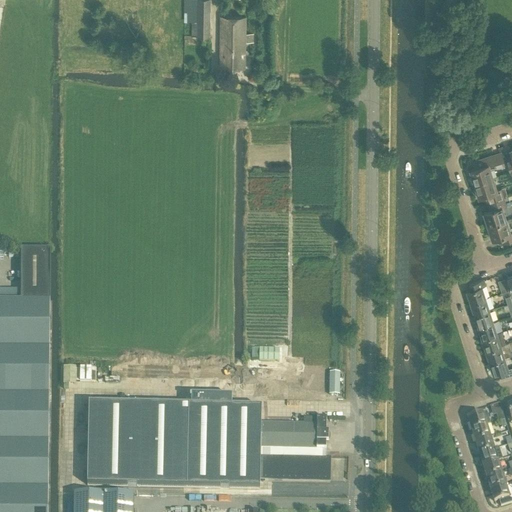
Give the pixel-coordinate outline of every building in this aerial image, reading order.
[(198,37),(198,0),(183,0),(184,11),(187,11),(187,22),(192,22),(191,36),(197,37),(198,37)] [(210,37),(210,0),(198,0),(198,37),(197,37),(210,37)] [(246,33),(247,16),(220,16),(219,54),(246,54),(246,43),(253,43),(254,34),(246,33)] [(245,68),(246,54),(219,54),(219,68),(245,68)] [(475,169),(470,170),(472,177),(470,177),(472,183),(474,183),(474,184),(492,178),(490,169),(504,165),(503,162),(507,161),(506,159),(507,159),(504,152),(500,153),(473,162),(475,169)] [(492,178),(474,184),(478,197),(485,195),(487,203),(507,196),(504,188),(497,191),(492,178)] [(502,207),(510,205),(507,196),(487,203),(490,211),(483,213),(485,219),(484,220),(486,226),(487,225),(488,226),(506,220),(502,207)] [(511,232),(510,233),(506,220),(488,226),(492,240),(499,237),(501,244),(511,240),(511,232)] [(50,302),(50,251),(21,251),(21,302),(0,301),(0,511),(48,511),(49,396),(50,302)] [(504,279),(498,281),(502,293),(508,291),(504,279)] [(471,290),(467,291),(471,304),(486,299),(482,287),(486,286),(484,280),(469,285),(471,290)] [(475,315),(490,311),(486,299),(471,304),(475,315)] [(478,327),(493,323),(490,311),(475,315),(478,327)] [(482,339),(497,334),(493,323),(478,327),(482,339)] [(497,334),(482,339),(486,351),(501,346),(506,345),(505,344),(502,332),(497,334)] [(501,346),(486,351),(489,363),(504,358),(511,355),(511,354),(508,343),(505,344),(506,345),(501,346)] [(504,358),(489,363),(493,375),(498,373),(500,379),(511,375),(511,367),(508,369),(504,358)] [(331,383),(331,395),(339,396),(340,374),(331,374),(331,383)] [(89,405),(87,486),(187,488),(248,489),(260,490),(260,479),(261,449),(261,425),(262,408),(232,408),(232,400),(232,398),(191,397),(191,405),(191,407),(190,407),(155,406),(89,405)] [(500,423),(504,421),(501,409),(495,411),(498,423),(500,422),(500,423)] [(483,414),(467,419),(471,432),(487,427),(486,426),(490,425),(486,413),(483,414)] [(261,425),(261,449),(326,451),(327,420),(304,419),(304,426),(261,425)] [(487,427),(471,432),(475,443),(491,438),(487,427)] [(491,438),(475,443),(479,455),(494,450),(491,438)] [(480,460),(478,460),(480,463),(481,467),(482,466),(483,467),(498,462),(503,460),(499,448),(494,450),(479,455),(479,456),(480,460)] [(260,462),(260,479),(275,479),(275,480),(328,481),(329,459),(326,459),(326,451),(261,449),(261,457),(260,462)] [(498,462),(483,467),(486,479),(502,474),(498,462)] [(502,474),(486,479),(490,491),(506,486),(502,474)] [(506,486),(490,491),(494,502),(499,501),(501,507),(511,503),(511,499),(510,499),(509,497),(506,486)] [(133,511),(133,496),(74,495),(74,511),(133,511)]
